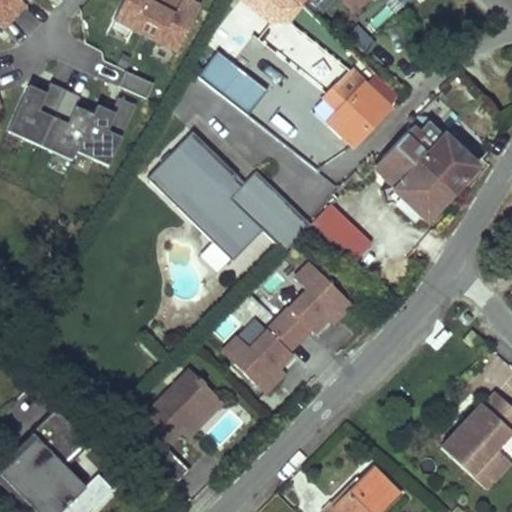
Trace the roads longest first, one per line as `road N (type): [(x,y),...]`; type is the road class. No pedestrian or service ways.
road 1 (residential): [(219,511),(397,342),(449,264)]
road 2 (residential): [(449,264),(511,158)]
